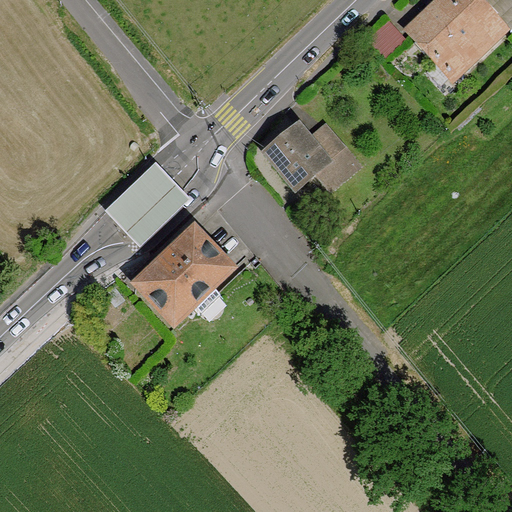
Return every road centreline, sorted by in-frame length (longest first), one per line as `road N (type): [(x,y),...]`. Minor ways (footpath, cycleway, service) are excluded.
road 1 (track): [(300,270),(506,511)]
road 2 (secondary): [(45,298),(134,249),(193,195),(203,152)]
road 3 (secondary): [(203,152),(176,161),(106,224),(45,298)]
road 4 (secondary): [(203,152),(356,0)]
road 5 (residential): [(203,152),(76,0)]
road 6 (unclassified): [(203,152),(300,270)]
